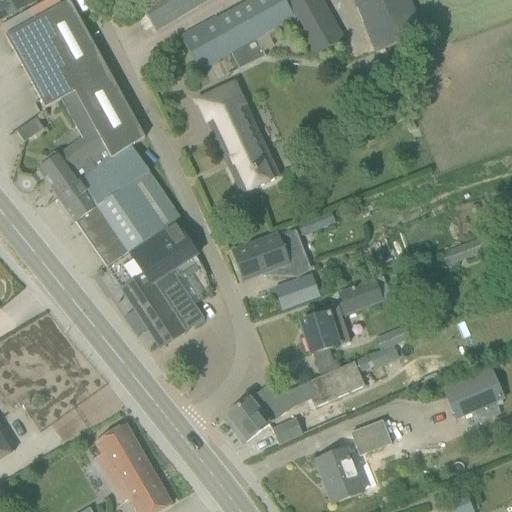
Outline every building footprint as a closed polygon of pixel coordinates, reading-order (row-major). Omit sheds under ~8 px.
[(33,0),(0,0),(0,21),(35,2),(33,0)] [(156,33),(210,0),(147,0),(139,5),(156,33)] [(230,10),(180,38),(199,72),(231,55),(239,71),(265,58),(263,53),(257,41),(292,22),(313,60),(346,42),(322,0),(253,0),(231,12),(230,10)] [(351,0),(376,57),(425,36),(410,0),(351,0)] [(68,3),(4,40),(44,110),(60,101),(83,142),(98,132),(107,145),(88,158),(97,171),(56,199),(74,225),(76,224),(103,264),(107,270),(178,221),(167,201),(131,149),(136,146),(144,142),(116,91),(118,90),(68,3)] [(241,197),(278,179),(234,85),(197,102),(241,197)] [(36,120),(16,133),(23,144),(43,131),(36,120)] [(61,156),(38,171),(56,199),(97,171),(88,158),(107,145),(98,132),(83,142),(62,156),(61,156)] [(331,214),(296,226),(301,238),(335,225),(331,214)] [(176,226),(107,272),(128,303),(172,274),(197,257),(176,226)] [(252,248),(233,255),(243,281),(261,274),(268,272),(270,277),(286,277),(306,266),(293,233),(278,239),(252,248)] [(500,234),(464,247),(442,255),(447,269),(488,254),(487,251),(504,245),(500,234)] [(172,274),(128,303),(144,327),(159,350),(204,320),(194,306),(202,301),(184,274),(176,279),(172,274)] [(282,312),(319,299),(311,277),(274,290),(282,312)] [(383,303),(383,304),(391,301),(383,280),(376,283),(376,282),(340,295),(343,304),(337,307),(324,310),(327,317),(320,319),(301,325),(311,357),(330,351),(350,344),(341,317),(383,303)] [(375,341),(380,352),(380,354),(394,348),(411,342),(405,329),(375,341)] [(398,360),(394,348),(380,354),(350,366),(277,399),(268,387),(227,419),(247,444),(286,413),(283,409),(290,406),(292,410),(306,403),(310,412),(364,389),(358,375),(398,360)] [(491,370),(442,391),(455,423),(473,415),(478,426),(500,416),(495,405),(504,401),(491,370)] [(340,407),(297,424),(302,435),(345,417),(340,407)] [(295,422),(271,432),(278,447),(302,436),(295,422)] [(359,459),(391,447),(382,424),(350,436),(359,459)] [(103,456),(93,462),(119,507),(129,502),(134,511),(161,511),(171,506),(125,427),(96,444),(103,456)] [(0,460),(13,453),(0,431),(0,460)] [(333,506),(351,498),(362,494),(346,452),(335,455),(316,462),(333,506)] [(471,511),(466,498),(451,504),(454,511),(471,511)]
